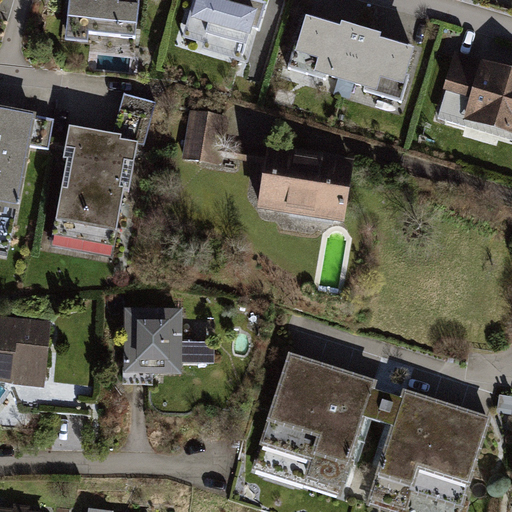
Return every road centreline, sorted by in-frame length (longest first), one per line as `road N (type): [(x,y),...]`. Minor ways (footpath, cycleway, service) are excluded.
road 1 (residential): [(0,467),(210,468)]
road 2 (unknown): [(511,358),(328,342)]
